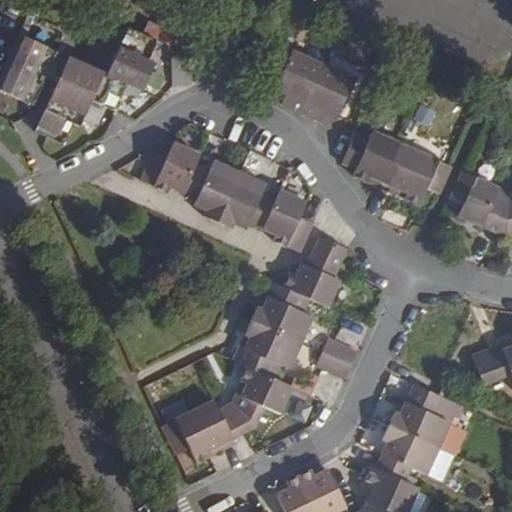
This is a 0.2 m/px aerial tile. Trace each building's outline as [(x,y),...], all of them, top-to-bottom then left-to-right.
[(183,0),(148,0),(167,21),(187,4),(183,0)] [(208,0),(193,0),(192,4),(204,9),(208,0)] [(259,8),(247,0),(232,0),(220,18),(242,33),(259,8)] [(144,36),(154,41),(171,49),(177,36),(149,24),(144,36)] [(146,62),(154,41),(144,36),(140,35),(126,29),(105,76),(67,60),(34,132),(61,145),(71,124),(76,127),(89,98),(114,110),(125,85),(139,91),(150,65),(146,62)] [(254,84),(270,48),(242,35),(226,71),(254,84)] [(18,39),(0,78),(0,93),(31,107),(54,55),(18,39)] [(302,114),(323,67),(292,53),(275,90),(286,95),(282,105),(302,114)] [(191,56),(172,58),(175,87),(193,84),(191,56)] [(354,82),(323,67),(302,114),(322,123),(326,113),(337,118),(354,82)] [(369,141),(355,135),(354,137),(341,165),(354,171),(352,177),(369,184),(372,178),(382,183),(399,145),(373,133),(369,141)] [(149,162),(141,182),(169,194),(172,189),(183,194),(195,166),(200,156),(174,145),(169,158),(160,154),(153,160),(149,162)] [(451,167),(399,145),(382,183),(380,189),(395,195),(397,190),(408,194),(406,200),(419,206),(427,189),(439,195),(451,167)] [(195,166),(183,194),(196,202),(195,206),(208,212),(206,218),(218,225),(240,174),(213,162),(209,172),(195,166)] [(506,239),(506,204),(507,192),(464,173),(451,200),(464,205),(461,212),(458,217),(506,239)] [(240,174),(218,225),(231,231),(235,225),(248,231),(250,226),(262,232),(263,230),(275,203),(262,195),(266,186),(240,174)] [(372,178),(369,184),(380,189),(382,183),(372,178)] [(395,195),(406,200),(408,194),(397,190),(395,195)] [(275,203),(263,230),(275,237),(273,242),(301,253),(314,225),(300,219),(306,204),(279,192),(275,203)] [(451,200),(449,206),(461,212),(464,205),(451,200)] [(284,289),(310,301),(328,309),(340,281),(335,279),(346,250),(319,238),(306,268),(302,266),(296,278),(291,276),(284,289)] [(257,310),(251,323),(301,345),(311,318),(304,315),(310,301),(284,289),(270,283),(263,297),(268,299),(263,312),(257,310)] [(263,297),(257,310),(263,312),(268,299),(263,297)] [(240,349),(234,363),(246,369),(276,382),(282,367),(289,370),(301,345),(251,323),(246,335),(251,338),(245,352),(240,349)] [(246,335),(240,349),(245,352),(251,338),(246,335)] [(511,339),(502,344),(505,351),(511,347),(511,339)] [(324,355),(354,368),(360,354),(330,341),(324,355)] [(511,376),(511,347),(505,351),(502,344),(472,355),(485,386),(511,376)] [(319,367),(348,380),(354,368),(324,355),(319,367)] [(232,405),(218,411),(233,440),(258,428),(267,409),(280,415),(292,389),(276,382),(246,369),(244,385),(248,387),(242,399),(237,397),(232,405)] [(389,428),(438,450),(450,424),(459,406),(415,387),(407,406),(402,417),(396,414),(389,428)] [(179,403),(155,416),(162,430),(186,417),(179,403)] [(401,403),(396,414),(402,417),(407,406),(401,403)] [(186,417),(162,430),(176,458),(190,451),(197,465),(212,458),(209,451),(220,446),(223,452),(235,446),(233,440),(218,411),(214,404),(186,417)] [(456,426),(464,409),(459,406),(450,424),(456,426)] [(390,444),(378,472),(406,485),(413,470),(427,476),(438,450),(389,428),(383,441),(390,444)] [(209,451),(212,458),(223,452),(220,446),(209,451)] [(438,450),(427,476),(441,483),(452,457),(438,450)] [(410,511),(420,491),(406,485),(378,472),(371,469),(363,488),(372,493),(364,510),(365,511),(410,511)] [(300,480),(315,511),(340,511),(347,508),(334,484),(329,473),(318,479),(316,472),(300,480)] [(315,511),(300,480),(287,486),(290,492),(279,497),(285,511),(315,511)]
